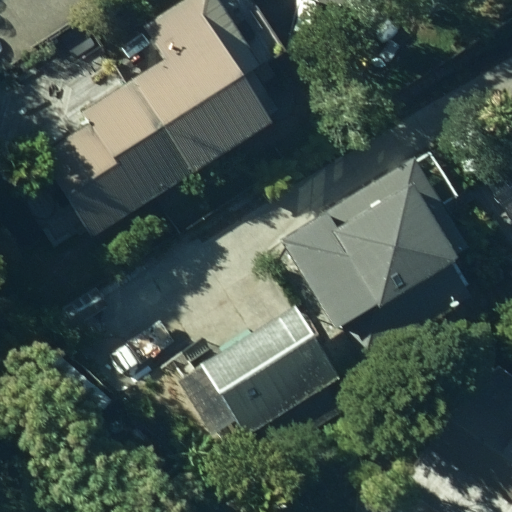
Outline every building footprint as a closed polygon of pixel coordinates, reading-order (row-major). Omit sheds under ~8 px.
[(223,0),(158,0),(142,11),(168,46),(87,101),(94,113),(46,147),(97,221),(98,220),(275,94),(237,39),(245,32),(223,0)] [(353,326),(375,361),(482,294),(463,265),(474,257),(470,250),(480,243),(426,154),(289,239),(346,331),(353,326)] [(82,298),(91,316),(113,303),(104,287),(82,298)] [(209,364),(253,436),(350,378),(307,305),(209,364)] [(441,332),(450,349),(484,328),(474,314),(441,332)] [(403,488),(439,511),(511,511),(511,370),(507,367),(465,395),(403,488)] [(351,387),(362,405),(388,388),(376,370),(351,387)]
